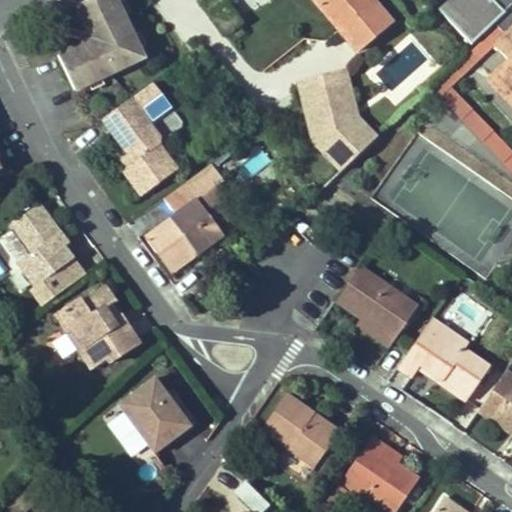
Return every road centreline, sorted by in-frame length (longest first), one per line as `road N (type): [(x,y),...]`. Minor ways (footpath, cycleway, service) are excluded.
road 1 (residential): [(0,60),(49,152),(182,324)]
road 2 (residential): [(280,342),(320,346),(511,476)]
road 3 (residential): [(244,394),(168,511)]
